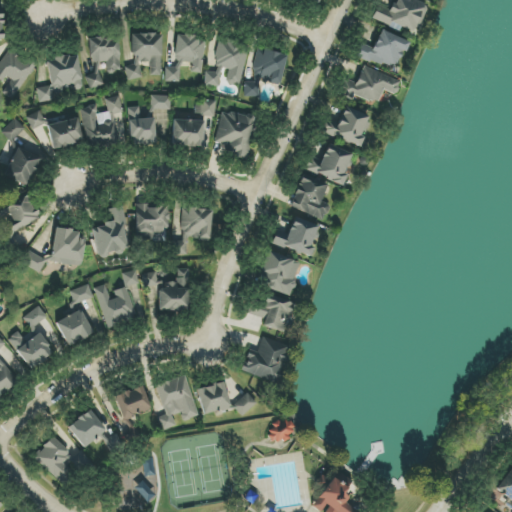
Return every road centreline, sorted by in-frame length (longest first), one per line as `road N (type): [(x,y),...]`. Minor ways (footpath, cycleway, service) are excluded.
road 1 (residential): [(0,438),(105,364),(211,337),(259,190),(341,0)]
road 2 (residential): [(324,38),(190,6),(48,15)]
road 3 (residential): [(259,190),(166,171),(62,186)]
